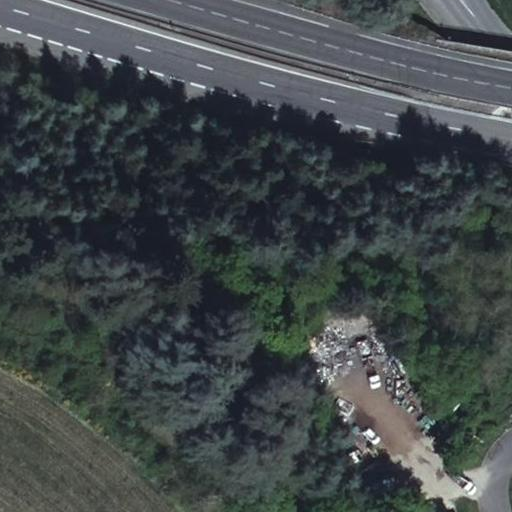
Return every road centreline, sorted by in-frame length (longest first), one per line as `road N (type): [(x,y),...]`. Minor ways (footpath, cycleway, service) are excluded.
road 1 (secondary): [(0,3),(248,80),(511,140)]
road 2 (secondary): [(511,87),(347,51),(172,0)]
